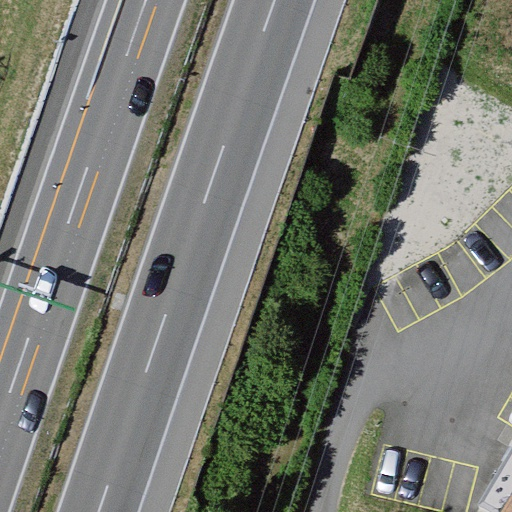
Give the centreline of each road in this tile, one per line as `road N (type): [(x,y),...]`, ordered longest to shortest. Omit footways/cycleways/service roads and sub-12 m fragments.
road 1 (motorway): [(99,511),(276,0)]
road 2 (motorway): [(146,0),(0,424)]
